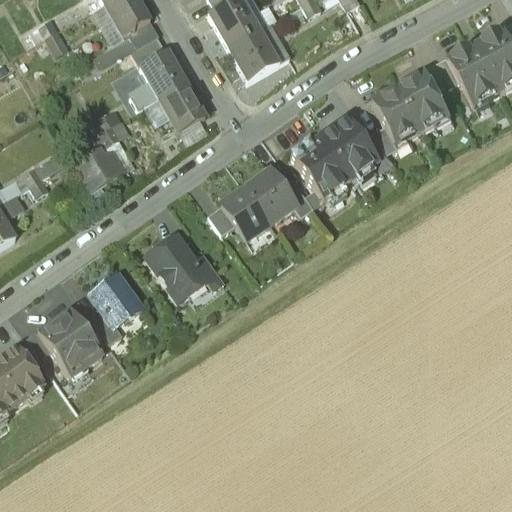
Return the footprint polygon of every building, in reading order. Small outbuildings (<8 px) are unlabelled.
[(95,0),(102,12),(122,0),(95,0)] [(131,0),(122,0),(102,12),(120,44),(147,28),(131,0)] [(214,0),(206,5),(213,18),(237,4),(238,5),(246,0),(214,0)] [(308,0),(296,0),(293,2),(300,13),(312,6),(308,0)] [(358,11),(351,0),(335,0),(345,18),(358,11)] [(213,18),(206,22),(226,56),(257,38),(238,5),(237,4),(213,18)] [(319,18),(312,6),(300,13),(307,25),(319,18)] [(48,27),(36,34),(43,45),(55,38),(48,27)] [(511,30),(503,36),(504,38),(511,52),(511,30)] [(55,38),(43,45),(50,57),(61,50),(55,38)] [(257,38),(226,56),(245,90),(276,72),(257,38)] [(511,52),(504,38),(476,52),(502,102),(511,96),(511,52)] [(476,52),(448,67),(474,117),(476,116),(474,113),(482,108),(487,110),(502,102),(476,52)] [(165,59),(138,75),(156,107),(184,92),(165,59)] [(459,90),(446,66),(435,71),(447,92),(449,96),(459,90)] [(447,92),(435,71),(425,77),(436,98),(447,92)] [(413,88),(412,86),(397,94),(421,141),(436,133),(438,128),(448,122),(426,81),(413,88)] [(184,92),(156,107),(175,139),(202,124),(184,92)] [(421,141),(397,94),(381,102),(382,104),(369,111),(382,135),(391,152),(401,147),(406,149),(421,141)] [(112,117),(91,129),(98,141),(110,134),(119,129),(112,117)] [(343,127),(330,136),(330,135),(316,145),(348,191),(374,173),(375,172),(365,158),(343,127)] [(125,140),(119,129),(110,134),(116,145),(125,140)] [(110,134),(98,141),(104,152),(116,145),(110,134)] [(391,152),(382,135),(369,142),(375,151),(384,164),(394,158),(391,152)] [(348,191),(316,145),(289,164),(313,199),(321,210),(348,191)] [(384,164),(375,151),(365,158),(375,172),(374,173),(379,180),(390,172),(384,164)] [(154,154),(142,161),(149,174),(162,167),(154,154)] [(108,158),(101,162),(97,155),(69,171),(86,201),(121,179),(108,158)] [(61,159),(33,176),(33,175),(21,182),(28,194),(39,186),(67,169),(61,159)] [(268,179),(242,197),(268,233),(292,216),(294,215),(280,195),(268,179)] [(46,198),(39,186),(28,194),(35,205),(46,198)] [(303,206),(290,188),(280,195),(294,215),(292,216),(299,226),(311,217),(303,206)] [(242,197),(219,213),(233,233),(244,250),(268,233),(242,197)] [(321,210),(313,199),(303,206),(311,217),(321,210)] [(81,206),(62,220),(69,229),(88,216),(81,206)] [(233,233),(219,213),(206,223),(220,242),(233,233)] [(0,224),(0,253),(13,246),(0,224)] [(175,244),(144,266),(176,312),(206,291),(207,290),(193,271),(175,244)] [(222,290),(203,264),(193,271),(207,290),(206,291),(211,298),(222,290)] [(115,285),(89,303),(98,316),(112,336),(114,335),(138,318),(115,285)] [(86,324),(76,310),(67,317),(68,319),(80,336),(90,330),(86,324)] [(112,336),(98,316),(86,324),(90,330),(107,353),(120,344),(114,335),(112,336)] [(68,319),(35,342),(48,359),(67,388),(100,365),(80,336),(68,319)] [(34,340),(24,347),(38,366),(48,359),(35,342),(34,340)] [(0,423),(42,395),(15,356),(0,366),(0,423)]
